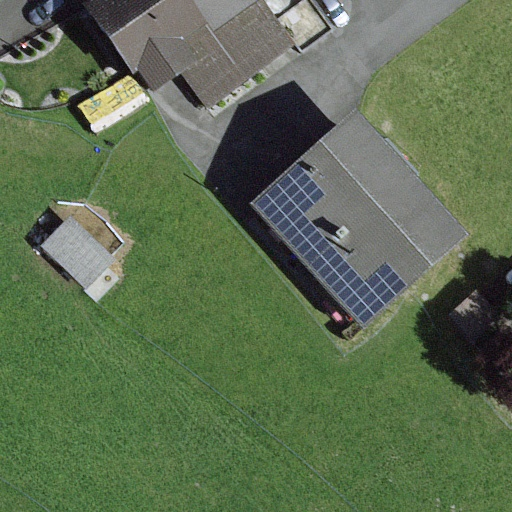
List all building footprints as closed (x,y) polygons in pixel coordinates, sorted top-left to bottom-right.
[(90,0),(76,10),(126,81),(132,77),(147,99),(180,76),(192,67),(177,46),(203,28),(209,36),(262,0),(261,0),(90,0)] [(296,49),(262,0),(209,36),(203,28),(177,46),(192,67),(180,76),(206,112),(296,49)] [(463,239),(353,114),(248,206),(358,331),(463,239)] [(113,263),(68,219),(38,250),(84,294),(113,263)] [(499,322),(474,293),(446,317),(472,346),(499,322)]
